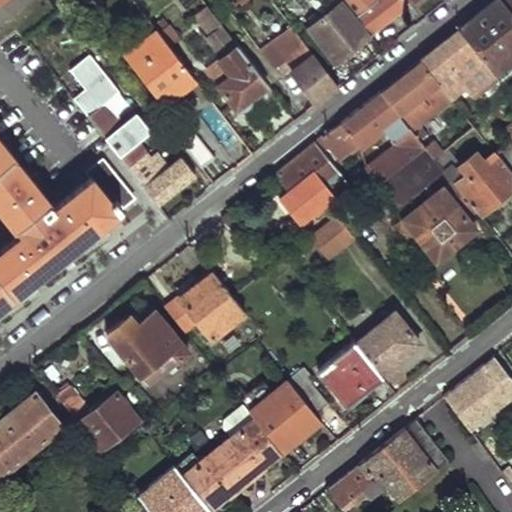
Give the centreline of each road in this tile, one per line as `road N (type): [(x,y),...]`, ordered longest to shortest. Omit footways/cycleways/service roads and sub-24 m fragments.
road 1 (residential): [(472,0),(0,368)]
road 2 (residential): [(266,511),(511,315)]
